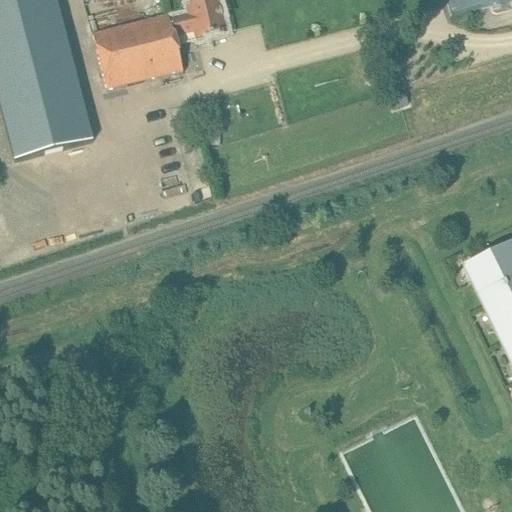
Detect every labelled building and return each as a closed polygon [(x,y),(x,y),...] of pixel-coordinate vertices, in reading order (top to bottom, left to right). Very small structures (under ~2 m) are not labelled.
[(0,0),(0,119),(11,160),(88,140),(52,0),(0,0)] [(92,37),(101,73),(106,92),(181,73),(181,75),(182,75),(175,47),(226,35),(216,0),(215,0),(186,7),(188,16),(169,21),(168,18),(92,37)] [(446,0),(451,17),(510,2),(509,0),(446,0)] [(205,146),(218,148),(219,134),(206,133),(205,146)] [(471,267),(465,270),(469,280),(479,302),(486,299),(489,305),(483,309),(511,368),(511,247),(508,249),(471,267)]
